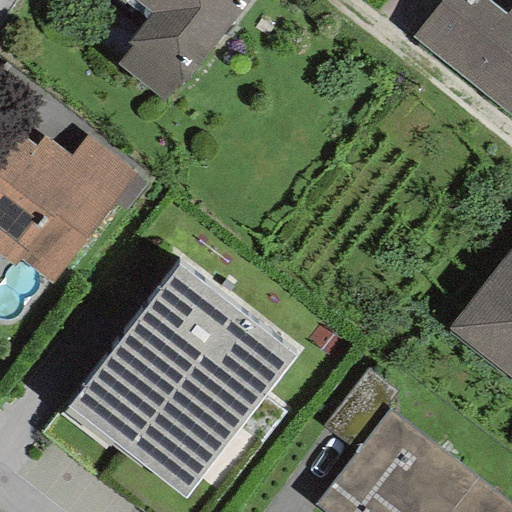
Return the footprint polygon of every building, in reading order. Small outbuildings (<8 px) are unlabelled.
[(133,0),(149,12),(124,44),(130,49),(119,63),(170,102),(248,0),(133,0)] [(511,7),(505,17),(483,0),(441,0),(413,36),(511,113),(511,7)] [(50,284),(112,204),(123,213),(146,182),(135,173),(85,136),(68,156),(43,136),(34,147),(19,135),(0,158),(0,256),(13,267),(18,259),(50,284)] [(511,247),(447,330),(511,381),(511,247)] [(108,449),(113,443),(184,498),(295,357),(178,266),(67,407),(63,414),(108,449)] [(347,343),(317,325),(308,340),(337,358),(347,343)] [(322,426),(355,451),(386,411),(383,408),(395,392),(366,370),(322,426)] [(511,511),(511,506),(386,411),(355,451),(313,506),(319,511),(511,511)]
